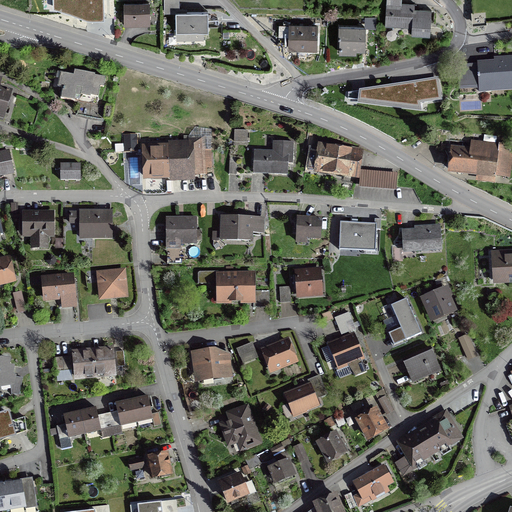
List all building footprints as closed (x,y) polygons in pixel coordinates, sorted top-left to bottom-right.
[(52,0),(53,8),(86,19),(104,18),(104,0),(52,0)] [(179,0),(163,0),(164,13),(175,13),(176,32),(209,31),(208,11),(187,11),(187,8),(180,8),(179,0)] [(430,36),(432,10),(415,9),(415,3),(402,2),(401,0),(386,0),(385,26),(412,27),(411,34),(430,36)] [(123,3),(124,25),(150,24),(150,2),(123,3)] [(288,36),(288,49),(289,49),(289,50),(301,51),(301,49),(317,49),(318,26),(320,26),(321,18),(313,18),(312,24),(306,23),(306,17),(296,17),(296,23),(289,23),(289,24),(279,24),(279,35),(288,36)] [(356,54),(357,50),(366,51),(366,34),(368,34),(368,28),(377,28),(377,17),(365,17),(365,26),(339,26),(338,38),(339,38),(339,53),(340,53),(340,57),(350,58),(350,54),(356,54)] [(186,46),(189,45),(190,42),(190,39),(188,37),(185,36),(182,37),(180,40),(181,43),(183,46),(186,46)] [(479,88),(479,93),(511,90),(511,55),(493,57),(494,60),(481,61),(477,61),(477,63),(457,64),(458,90),(479,88)] [(74,75),(56,71),(53,86),(62,87),(60,98),(80,102),(81,96),(91,97),(91,96),(98,97),(100,86),(104,87),(105,77),(95,75),(96,74),(75,70),(74,75)] [(412,81),(359,90),(359,91),(348,93),(348,98),(358,99),(357,104),(422,112),(421,104),(442,100),(439,77),(412,81)] [(0,87),(0,119),(4,120),(13,91),(0,87)] [(168,141),(168,144),(142,145),(143,180),(170,179),(170,182),(196,181),(195,175),(207,175),(207,168),(211,168),(211,129),(195,126),(189,136),(184,136),(183,141),(168,141)] [(248,130),(235,130),(235,142),(248,142),(248,130)] [(471,140),(470,148),(451,146),(448,173),(476,176),(475,181),(495,183),(496,176),(510,178),(511,160),(511,144),(496,143),(497,136),(484,135),(483,141),(471,140)] [(273,150),(254,150),(253,175),(288,175),(288,165),(293,165),(293,141),(273,140),(273,150)] [(363,149),(317,143),(316,153),(310,152),(308,170),(314,171),(313,174),(360,179),(361,169),(363,149)] [(9,149),(0,150),(0,177),(14,174),(9,149)] [(81,163),(60,163),(60,180),(65,180),(65,181),(69,181),(69,180),(76,180),(76,181),(80,181),(80,180),(81,180),(81,163)] [(398,173),(361,169),(360,179),(359,188),(396,192),(398,173)] [(214,188),(220,185),(217,178),(211,180),(214,188)] [(22,237),(31,237),(31,249),(48,249),(48,237),(55,237),(55,210),(22,211),(22,237)] [(113,239),(113,210),(79,210),(79,211),(69,211),(69,223),(71,223),(71,229),(80,229),(80,239),(113,239)] [(253,242),(253,234),(265,234),(265,218),(220,216),(220,240),(253,242)] [(322,217),(297,216),(295,243),(307,244),(308,239),(321,239),(322,217)] [(180,249),(180,244),(197,244),(197,240),(201,240),(201,229),(197,229),(197,217),(166,217),(166,249),(168,249),(168,253),(180,253),(180,249)] [(352,223),(340,223),(340,250),(380,251),(380,219),(375,219),(375,223),(358,223),(358,220),(352,220),(352,223)] [(441,224),(414,226),(414,229),(402,229),(403,253),(442,251),(441,224)] [(63,248),(63,238),(55,238),(56,248),(63,248)] [(511,249),(491,251),(493,284),(511,283),(511,249)] [(47,262),(49,264),(52,264),(55,263),(56,260),(55,257),(52,255),(49,256),(47,258),(47,262)] [(10,256),(0,258),(0,285),(17,282),(10,256)] [(322,267),(294,269),(296,298),(323,296),(323,292),(324,292),(324,283),(322,283),(322,267)] [(96,271),(99,301),(129,298),(126,268),(96,271)] [(231,302),(240,302),(240,304),(253,304),(253,308),(270,307),(270,290),(256,291),(255,271),(219,272),(219,271),(198,271),(198,284),(216,284),(216,304),(231,304),(231,302)] [(61,309),(78,307),(74,273),(41,276),(44,302),(61,300),(61,309)] [(436,285),(450,281),(448,276),(435,280),(436,285)] [(457,311),(451,296),(453,296),(448,285),(420,298),(431,323),(457,311)] [(291,302),(290,286),(279,287),(281,303),(291,302)] [(13,293),(18,314),(27,312),(22,291),(13,293)] [(399,325),(385,331),(393,349),(408,342),(407,340),(422,334),(407,299),(391,306),(390,304),(381,308),(386,320),(395,316),(399,325)] [(322,314),(325,323),(333,319),(330,311),(322,314)] [(334,318),(342,335),(356,330),(355,328),(361,326),(359,321),(353,324),(349,312),(334,318)] [(365,359),(355,332),(326,343),(328,346),(321,349),(327,363),(334,360),(338,370),(336,371),(340,379),(353,373),(355,376),(367,371),(363,362),(362,363),(361,361),(365,359)] [(467,335),(458,338),(468,361),(478,357),(476,352),(477,351),(472,338),(469,339),(467,335)] [(299,362),(288,337),(260,348),(263,355),(262,355),(268,368),(270,374),(299,362)] [(255,350),(252,342),(236,349),(243,364),(258,358),(255,350)] [(72,350),(74,380),(117,377),(114,346),(103,347),(85,348),(78,349),(72,350)] [(233,377),(230,354),(215,348),(191,351),(195,382),(202,381),(202,384),(210,383),(210,380),(233,377)] [(413,384),(432,375),(434,379),(443,375),(441,371),(442,371),(432,350),(403,364),(413,384)] [(117,367),(125,366),(124,351),(116,352),(117,367)] [(0,388),(1,388),(2,391),(11,390),(12,393),(19,395),(23,378),(16,377),(17,375),(15,375),(15,373),(14,372),(14,370),(15,366),(10,365),(11,359),(2,357),(0,356),(0,388)] [(72,381),(70,356),(54,357),(55,371),(57,371),(57,382),(72,381)] [(286,418),(292,415),(293,417),(320,406),(317,399),(328,394),(320,375),(306,380),(308,383),(283,393),(288,405),(281,407),(286,418)] [(387,396),(384,389),(375,394),(386,415),(394,411),(386,396),(387,396)] [(148,396),(137,398),(126,401),(115,403),(117,411),(98,415),(96,408),(84,410),(73,413),(63,415),(65,424),(56,426),(57,428),(50,430),(51,436),(58,435),(61,450),(62,450),(62,451),(72,449),(70,440),(85,436),(85,435),(86,435),(87,436),(101,433),(102,438),(103,438),(104,440),(112,438),(112,436),(122,434),(121,427),(138,423),(139,428),(153,425),(154,427),(162,425),(159,412),(152,414),(148,396)] [(354,419),(367,442),(390,429),(377,407),(367,413),(360,401),(350,406),(356,418),(354,419)] [(237,444),(240,452),(262,443),(248,404),(225,412),(228,420),(219,423),(228,448),(237,444)] [(451,451),(449,447),(464,438),(446,409),(434,417),(435,419),(396,442),(405,457),(395,463),(403,477),(418,468),(419,471),(427,466),(425,461),(441,451),(444,456),(451,451)] [(15,432),(9,411),(0,413),(0,440),(16,436),(15,432)] [(335,419),(339,427),(346,424),(343,416),(335,419)] [(324,421),(328,429),(335,425),(331,417),(324,421)] [(321,439),(315,442),(328,464),(333,461),(333,462),(344,456),(344,455),(349,452),(344,444),(346,443),(343,438),(342,439),(336,430),(331,433),(321,439)] [(284,449),(281,443),(270,449),(273,455),(284,449)] [(308,459),(302,443),(293,447),(299,462),(308,459)] [(167,478),(166,477),(171,476),(171,475),(173,474),(171,462),(174,462),(173,458),(170,458),(169,452),(148,456),(152,480),(156,479),(157,480),(167,478)] [(261,464),(257,455),(245,460),(248,465),(241,468),(245,476),(255,471),(254,468),(261,464)] [(128,460),(130,471),(145,468),(143,457),(128,460)] [(296,476),(289,458),(267,468),(274,485),(296,476)] [(372,501),(390,492),(387,487),(394,484),(385,465),(352,481),(358,494),(353,496),(357,506),(358,508),(372,501)] [(245,500),(244,498),(257,493),(252,480),(245,483),(241,472),(217,482),(227,505),(234,502),(235,505),(245,500)] [(20,481),(10,482),(0,483),(0,511),(8,511),(11,511),(26,508),(27,509),(38,507),(36,495),(38,494),(37,487),(34,487),(33,477),(20,479),(20,481)] [(144,495),(166,491),(165,484),(143,488),(144,495)] [(315,511),(344,511),(337,492),(312,503),(314,508),(315,511)] [(351,493),(344,496),(350,509),(357,506),(353,496),(351,493)] [(177,511),(177,500),(173,500),(173,499),(134,502),(134,505),(130,506),(130,511),(177,511)]
